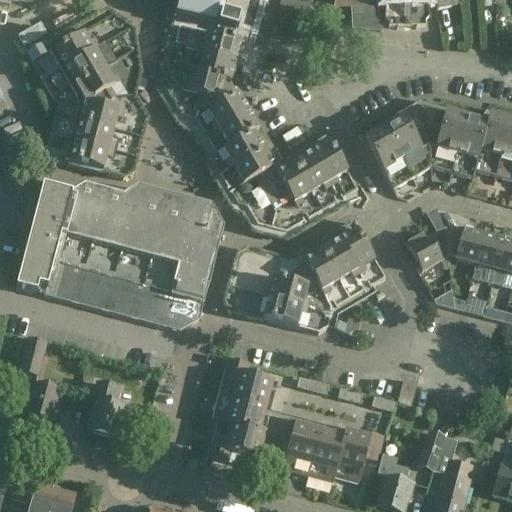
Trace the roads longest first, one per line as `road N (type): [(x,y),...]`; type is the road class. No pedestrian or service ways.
road 1 (unclassified): [(279,511),(127,470)]
road 2 (unclassified): [(127,470),(0,436)]
